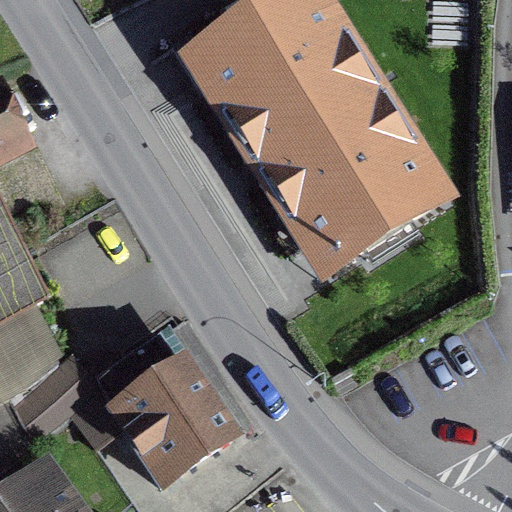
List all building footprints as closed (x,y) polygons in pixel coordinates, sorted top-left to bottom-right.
[(284,175),(298,199),(296,210),(334,270),(435,207),(305,0),(298,0),(202,61),(240,121),(252,124),(266,147),(260,152),(277,179),(284,175)] [(0,177),(40,159),(16,104),(0,110),(0,177)] [(232,445),(163,339),(86,386),(123,435),(159,492),(232,445)] [(16,411),(34,448),(72,420),(95,453),(123,435),(86,386),(72,367),(16,411)] [(68,511),(45,480),(0,511),(68,511)]
